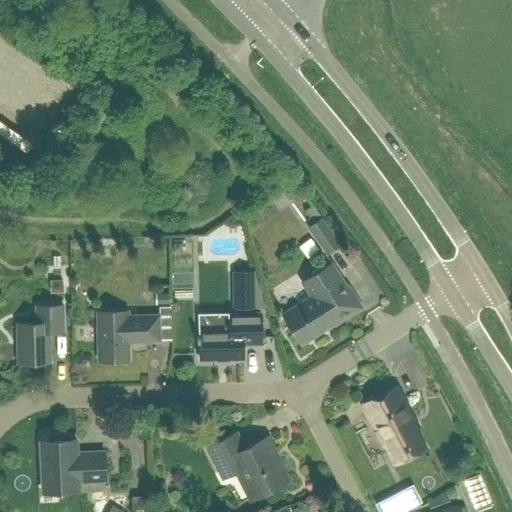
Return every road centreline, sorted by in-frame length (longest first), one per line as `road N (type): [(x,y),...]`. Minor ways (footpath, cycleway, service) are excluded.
road 1 (secondary): [(480,266),(282,14)]
road 2 (secondary): [(259,34),(451,287)]
road 3 (residential): [(0,422),(37,399),(296,387)]
road 4 (residential): [(296,387),(451,287)]
road 5 (residential): [(362,511),(296,387)]
